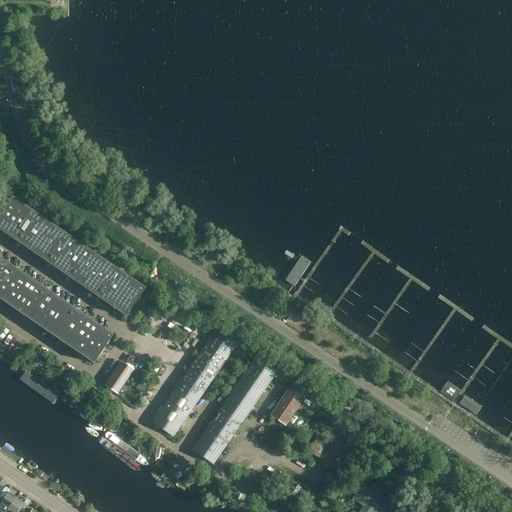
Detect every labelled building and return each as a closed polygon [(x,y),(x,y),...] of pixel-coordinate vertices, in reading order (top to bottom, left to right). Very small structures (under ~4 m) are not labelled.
[(136,283),(21,204),(21,203),(13,198),(0,216),(0,230),(2,231),(118,310),(117,311),(126,317),(131,310),(130,310),(140,295),(141,295),(145,289),(137,283),(136,283)] [(285,281),(294,287),(311,262),(301,256),(285,281)] [(104,330),(0,258),(0,298),(85,357),(85,358),(94,364),(98,357),(108,342),(113,335),(104,330)] [(223,364),(237,345),(216,331),(203,350),(223,364)] [(223,364),(203,350),(196,359),(217,374),(223,364)] [(133,365),(136,360),(131,356),(127,361),(133,365)] [(265,389),(277,372),(256,358),(245,374),(265,389)] [(217,374),(196,359),(192,365),(213,379),(217,374)] [(117,393),(133,371),(121,363),(106,385),(117,393)] [(194,407),(213,379),(192,365),(173,393),(194,407)] [(24,370),(18,379),(53,404),(59,396),(24,370)] [(254,405),(265,389),(245,374),(234,390),(254,405)] [(286,425),(308,394),(293,384),(271,415),(286,425)] [(243,421),(254,405),(234,390),(223,406),(243,421)] [(184,422),(194,407),(173,393),(163,408),(184,422)] [(232,437),(243,421),(223,406),(212,422),(232,437)] [(184,422),(163,408),(158,415),(178,429),(184,422)] [(178,429),(158,415),(153,422),(174,436),(178,429)] [(221,453),(232,437),(212,422),(201,438),(221,453)] [(221,453),(201,438),(193,450),(214,464),(221,453)] [(391,511),(395,506),(363,484),(352,499),(363,507),(359,511),(391,511)] [(9,492),(4,500),(0,498),(0,505),(7,511),(17,498),(9,492)] [(24,503),(17,498),(7,511),(8,511),(6,511),(22,511),(24,510),(21,508),(24,503)]
